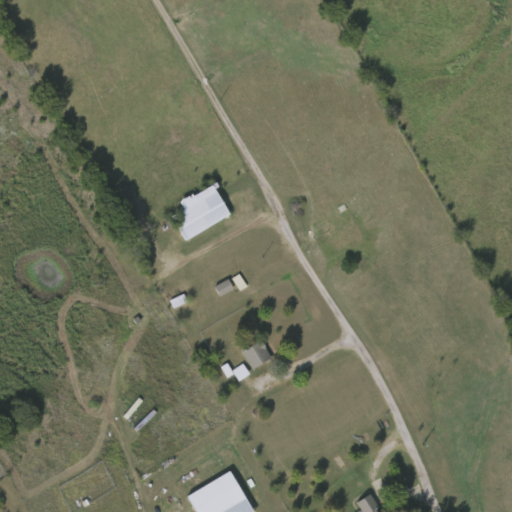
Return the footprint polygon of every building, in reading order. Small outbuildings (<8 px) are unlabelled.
[(176,196),(210,179),(227,216),(181,238),(168,208),(179,203),(176,196)] [(216,284),(226,279),(231,290),(220,294),(216,284)] [(240,349),(260,340),(270,359),(250,369),(240,349)] [(237,382),(248,375),(242,364),(231,371),(237,382)] [(194,511),(185,495),(228,471),(251,511),(194,511)] [(360,511),(355,501),(368,494),(377,511),(360,511)]
